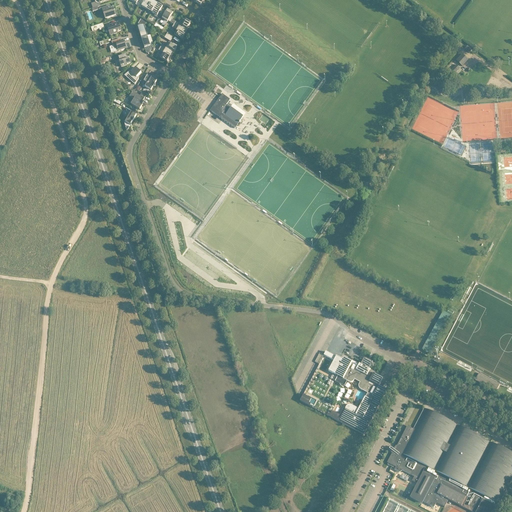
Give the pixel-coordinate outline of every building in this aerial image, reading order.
[(141,8),(142,7),(147,10),(152,1),(150,0),(145,0),(142,0),(138,7),(141,8)] [(152,1),(147,10),(152,13),(157,4),(152,1)] [(157,4),(152,13),(155,15),(154,16),(159,19),(163,11),(161,9),(163,7),(157,4)] [(107,7),(100,9),(102,16),(105,17),(105,19),(116,16),(115,11),(114,11),(113,9),(108,10),(107,7)] [(166,12),(163,11),(159,19),(161,21),(162,19),(167,22),(168,21),(171,16),(173,13),(167,10),(166,12)] [(168,21),(174,25),(186,32),(190,25),(183,20),(180,25),(172,20),(174,18),(171,16),(168,21)] [(140,22),(138,24),(139,28),(138,28),(141,38),(147,36),(144,26),(145,25),(140,22)] [(107,26),(110,36),(118,33),(117,32),(121,31),(118,23),(107,26)] [(186,32),(174,25),(173,26),(172,28),(177,31),(174,35),(182,40),(186,32)] [(152,47),(154,45),(153,44),(150,36),(147,37),(147,36),(141,38),(146,53),(148,54),(149,53),(152,47)] [(122,43),(120,39),(112,42),(113,46),(115,50),(117,49),(118,51),(127,48),(125,42),(122,43)] [(162,45),(161,46),(160,48),(172,55),(177,48),(169,43),(166,48),(162,45)] [(160,58),(168,62),(172,55),(160,48),(158,51),(163,53),(160,58)] [(462,54),(456,61),(462,66),(468,60),(462,54)] [(128,58),(127,55),(118,58),(120,62),(120,63),(121,68),(127,66),(127,65),(131,63),(129,59),(130,59),(130,58),(129,57),(128,58)] [(450,72),(453,76),(460,69),(456,65),(450,72)] [(131,71),(127,74),(124,76),(135,85),(139,78),(138,77),(141,73),(136,68),(132,72),(131,71)] [(456,81),(448,74),(446,76),(454,83),(456,81)] [(151,78),(147,76),(144,81),(145,82),(143,85),(145,87),(151,91),(157,80),(152,77),(151,78)] [(134,99),(131,105),(140,110),(143,105),(141,104),(144,99),(145,99),(133,92),(130,97),(134,99)] [(230,100),(222,94),(210,111),(235,129),(239,123),(240,123),(240,122),(243,117),(231,108),(230,108),(226,105),(230,100)] [(124,121),(124,122),(127,131),(130,125),(131,126),(132,126),(130,125),(136,115),(126,109),(128,117),(125,122),(124,122),(124,121)] [(246,113),(238,127),(243,130),(251,116),(246,113)] [(511,153),(496,155),(500,204),(511,203),(511,153)] [(434,350),(451,316),(443,312),(422,350),(431,355),(434,350)] [(319,353),(315,362),(319,364),(323,355),(319,353)] [(359,388),(359,389),(360,389),(361,390),(368,393),(365,398),(365,397),(359,409),(352,406),(351,405),(350,405),(349,405),(348,406),(347,406),(346,407),(346,408),(345,409),(343,408),(340,415),(332,411),(330,414),(328,413),(327,416),(356,432),(357,431),(363,435),(370,423),(387,390),(379,386),(381,383),(379,382),(382,378),(374,374),(374,373),(370,371),(371,369),(359,363),(359,365),(352,361),(352,362),(344,358),(341,364),(338,363),(332,373),(338,376),(335,382),(344,387),(347,381),(349,382),(350,383),(351,383),(352,382),(353,382),(354,381),(354,380),(360,383),(359,385),(358,386),(359,387),(359,388)] [(500,385),(479,374),(475,381),(496,392),(500,385)] [(300,401),(310,406),(311,404),(309,403),(311,399),(303,395),(300,401)] [(436,503),(444,508),(448,500),(471,511),(495,511),(511,479),(511,453),(424,408),(413,429),(408,427),(397,448),(396,448),(395,450),(394,449),(392,454),(393,454),(389,462),(400,467),(399,468),(414,476),(412,482),(417,484),(410,498),(422,504),(423,503),(434,508),(436,503)] [(255,426),(249,428),(253,438),(259,436),(255,426)]
